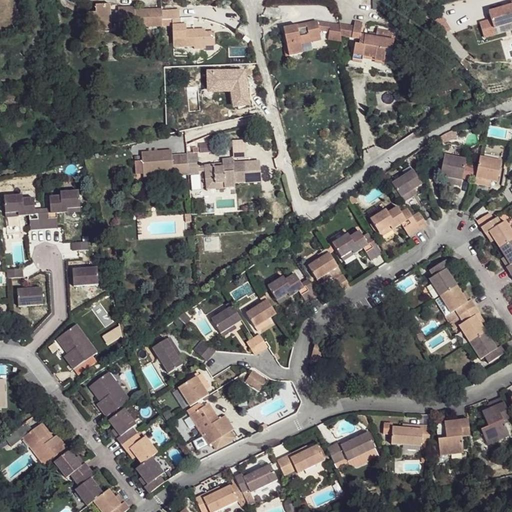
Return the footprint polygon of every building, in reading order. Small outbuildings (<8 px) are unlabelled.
[(478,24),(482,39),(494,36),(492,30),(511,24),(511,3),(511,4),(511,5),(507,7),(487,13),(490,21),(478,24)] [(87,14),(87,24),(102,23),(102,31),(110,31),(110,22),(118,22),(118,30),(134,29),(135,25),(145,24),(145,11),(134,12),(134,9),(117,9),(117,14),(109,14),(110,5),(95,6),(95,14),(87,14)] [(160,11),(145,11),(145,24),(145,27),(161,26),(161,21),(160,11)] [(177,11),(160,11),(161,21),(171,20),(173,48),(194,47),(193,49),(205,49),(205,45),(205,42),(214,42),(213,32),(204,32),(204,29),(192,30),(193,35),(185,35),(185,31),(185,25),(178,25),(177,11)] [(319,19),(292,25),(293,32),(288,33),(292,53),(306,51),(303,42),(303,39),(322,34),(319,19)] [(330,20),(319,19),(321,29),(331,30),(330,20)] [(364,20),(356,19),(356,25),(354,35),(362,36),(361,41),(360,45),(357,45),(355,56),(365,57),(366,55),(366,53),(378,54),(378,57),(387,58),(388,51),(389,46),(395,46),(396,37),(362,32),(364,20)] [(340,22),(330,20),(331,30),(332,40),(341,44),(341,33),(340,22)] [(356,25),(340,22),(341,33),(354,35),(356,25)] [(87,24),(88,31),(102,31),(102,23),(87,24)] [(292,25),(285,26),(288,33),(293,32),(292,25)] [(448,131),(438,138),(440,143),(457,136),(454,129),(448,131)] [(428,145),(423,149),(425,154),(431,152),(428,145)] [(196,146),(186,146),(186,152),(187,161),(188,171),(198,171),(198,168),(198,163),(196,146)] [(135,172),(143,171),(156,170),(173,169),(172,162),(172,153),(171,147),(141,149),(142,158),(134,158),(135,172)] [(172,153),(172,162),(187,161),(186,152),(172,153)] [(446,156),(440,176),(446,177),(451,178),(450,184),(460,187),(466,160),(446,156)] [(213,162),(204,162),(205,168),(206,177),(214,176),(215,181),(224,180),(224,185),(234,184),(234,180),(245,180),(245,177),(243,163),(243,160),(232,161),(232,157),(221,158),(221,161),(221,164),(213,165),(213,162)] [(479,158),(474,185),(485,187),(486,181),(491,182),(497,184),(502,162),(479,158)] [(172,162),(173,169),(173,172),(188,171),(187,161),(172,162)] [(243,163),(245,177),(257,176),(256,162),(243,163)] [(412,165),(404,171),(407,175),(415,170),(412,165)] [(407,175),(393,184),(402,197),(416,188),(424,184),(415,170),(407,175)] [(206,177),(206,186),(224,185),(224,180),(215,181),(214,176),(206,177)] [(402,197),(405,202),(419,193),(416,188),(402,197)] [(44,215),(45,230),(58,229),(56,215),(62,214),(62,210),(80,208),(79,192),(60,194),(61,197),(49,199),(50,210),(51,215),(44,215)] [(29,217),(31,231),(45,230),(44,215),(35,216),(35,211),(34,200),(23,201),(22,196),(5,198),(5,214),(23,213),(23,217),(29,217)] [(403,224),(410,236),(421,229),(413,216),(407,220),(405,215),(399,206),(389,212),(387,209),(372,219),(381,232),(396,224),(398,227),(403,224)] [(411,211),(405,215),(407,220),(413,216),(411,211)] [(429,224),(421,211),(413,216),(421,229),(429,224)] [(479,228),(491,220),(488,214),(475,222),(479,228)] [(511,235),(504,222),(499,225),(495,218),(491,220),(479,228),(484,236),(488,233),(493,241),(498,249),(511,240),(511,235)] [(396,224),(381,232),(383,236),(398,227),(396,224)] [(382,254),(374,241),(368,244),(365,240),(359,231),(350,236),(348,233),(332,243),(341,257),(356,248),(358,251),(363,247),(371,260),(382,254)] [(484,236),(489,245),(493,241),(488,233),(484,236)] [(372,236),(365,240),(368,244),(374,241),(372,236)] [(511,240),(498,249),(503,258),(508,266),(504,268),(509,274),(511,272),(511,240)] [(85,242),(71,244),(71,253),(86,251),(85,242)] [(356,248),(341,257),(343,261),(358,251),(356,248)] [(316,280),(329,272),(338,267),(329,253),(324,256),(308,266),(316,280)] [(508,266),(503,258),(499,261),(504,268),(508,266)] [(449,269),(445,262),(429,271),(432,278),(428,280),(439,297),(455,287),(450,279),(445,271),(449,269)] [(89,271),(75,272),(76,287),(101,285),(99,269),(89,271)] [(449,269),(445,271),(450,279),(454,276),(449,269)] [(9,280),(23,280),(23,271),(8,271),(9,280)] [(329,272),(316,280),(318,284),(331,276),(329,272)] [(296,291),(304,303),(317,297),(308,284),(301,287),(299,283),(293,274),(283,280),(281,277),(265,287),(274,300),(289,291),(291,294),(296,291)] [(342,274),(334,277),(343,292),(349,287),(342,274)] [(428,280),(423,284),(433,301),(439,297),(428,280)] [(450,314),(453,311),(457,318),(474,307),(470,301),(466,304),(460,295),(455,287),(439,297),(450,314)] [(27,290),(17,292),(18,308),(44,305),(41,289),(27,290)] [(289,291),(274,300),(276,304),(291,294),(289,291)] [(464,293),(460,295),(466,304),(470,301),(464,293)] [(439,297),(433,301),(444,317),(450,314),(439,297)] [(275,314),(266,301),(261,303),(244,315),(253,328),(267,319),(275,314)] [(474,307),(457,318),(461,324),(457,326),(469,344),(485,334),(479,325),(474,317),(478,314),(474,307)] [(219,335),(233,327),(241,321),(232,308),(227,311),(210,322),(219,335)] [(450,314),(444,317),(452,330),(457,326),(461,324),(457,318),(453,311),(450,314)] [(478,314),(474,317),(479,325),(483,322),(478,314)] [(256,332),(269,324),(267,319),(253,328),(256,332)] [(69,355),(65,357),(73,368),(76,371),(99,356),(80,326),(62,337),(72,353),(69,355)] [(457,326),(452,330),(463,348),(469,344),(457,326)] [(233,327),(219,335),(221,339),(235,330),(233,327)] [(487,364),(502,356),(503,353),(500,348),(495,351),(490,343),(485,334),(469,344),(480,361),(483,358),(487,364)] [(267,348),(258,336),(253,339),(261,352),(267,348)] [(62,337),(59,339),(69,355),(72,353),(62,337)] [(253,339),(245,344),(253,357),(261,352),(253,339)] [(316,340),(313,350),(323,353),(325,343),(316,340)] [(494,340),(490,343),(495,351),(500,348),(494,340)] [(178,359),(167,342),(163,344),(173,360),(178,359)] [(216,352),(204,342),(195,353),(206,362),(216,352)] [(163,344),(148,353),(165,378),(179,369),(173,360),(163,344)] [(480,361),(469,344),(463,348),(474,365),(480,361)] [(323,353),(313,350),(310,363),(320,366),(323,353)] [(253,371),(248,379),(262,388),(267,381),(253,371)] [(102,401),(98,404),(103,411),(108,418),(131,400),(111,372),(93,384),(105,399),(102,401)] [(203,375),(179,390),(192,409),(210,397),(207,393),(204,388),(209,385),(203,375)] [(248,379),(246,382),(260,391),(262,388),(248,379)] [(93,384),(91,387),(102,401),(105,399),(93,384)] [(489,404),(491,409),(503,403),(500,398),(489,404)] [(508,436),(502,423),(510,419),(503,403),(491,409),(481,414),(487,428),(479,431),(486,446),(508,436)] [(224,419),(214,404),(210,406),(220,421),(224,419)] [(137,425),(142,422),(130,405),(125,409),(137,425)] [(192,417),(211,446),(213,445),(218,452),(238,439),(233,432),(235,431),(227,417),(224,419),(220,421),(210,406),(192,417)] [(136,425),(137,425),(125,409),(110,421),(115,429),(121,437),(117,439),(122,445),(137,434),(132,428),(136,425)] [(358,417),(357,419),(368,428),(369,427),(365,417),(362,416),(358,417)] [(429,416),(421,416),(421,426),(429,426),(429,416)] [(470,438),(467,421),(443,424),(445,439),(438,440),(437,441),(439,457),(463,454),(461,439),(470,438)] [(54,437),(43,422),(41,424),(52,439),(54,437)] [(63,442),(58,435),(54,437),(52,439),(41,424),(32,430),(27,423),(6,438),(12,446),(24,437),(44,465),(59,454),(67,448),(63,442)] [(391,424),(382,424),(382,435),(390,435),(390,429),(391,424)] [(445,439),(443,424),(439,424),(437,428),(438,440),(445,439)] [(137,434),(141,432),(136,425),(132,428),(137,434)] [(390,435),(390,445),(420,446),(420,443),(428,443),(429,426),(421,426),(420,430),(400,429),(390,429),(390,435)] [(115,429),(112,431),(117,439),(121,437),(115,429)] [(141,432),(137,434),(141,440),(145,438),(141,432)] [(374,448),(366,433),(357,438),(339,447),(338,443),(326,449),(334,464),(345,458),(347,462),(348,464),(358,467),(378,457),(374,448)] [(122,445),(126,452),(131,449),(136,457),(142,465),(152,458),(157,454),(145,438),(141,440),(137,434),(122,445)] [(163,449),(151,434),(145,438),(157,454),(163,449)] [(338,443),(339,447),(357,438),(355,434),(338,443)] [(325,462),(317,446),(308,450),(290,459),(289,456),(277,461),(285,476),(296,471),(298,475),(325,462)] [(290,459),(308,450),(306,447),(289,456),(290,459)] [(59,454),(61,457),(69,451),(67,448),(59,454)] [(136,457),(131,449),(126,452),(133,460),(136,457)] [(65,478),(69,475),(74,482),(89,470),(84,463),(80,466),(75,458),(69,451),(61,457),(54,462),(65,478)] [(152,458),(164,475),(169,471),(157,454),(152,458)] [(78,456),(75,458),(80,466),(84,463),(78,456)] [(160,478),(164,475),(152,458),(142,465),(138,468),(136,470),(142,478),(148,486),(144,489),(149,495),(164,484),(160,478)] [(345,458),(334,464),(336,468),(347,462),(345,458)] [(54,462),(49,466),(60,481),(65,478),(54,462)] [(244,479),(243,475),(236,478),(239,484),(243,493),(249,490),(251,494),(278,480),(271,466),(262,470),(244,479)] [(262,470),(260,466),(243,475),(244,479),(262,470)] [(89,470),(74,482),(78,487),(74,490),(86,507),(88,505),(94,501),(102,495),(95,486),(90,479),(94,476),(89,470)] [(94,476),(90,479),(95,486),(100,484),(94,476)] [(142,478),(139,481),(144,489),(148,486),(142,478)] [(197,500),(203,511),(209,511),(210,511),(219,511),(240,502),(242,507),(245,509),(250,507),(249,505),(243,493),(239,484),(223,492),(205,500),(203,497),(197,500)] [(223,492),(221,488),(203,497),(205,500),(223,492)] [(74,490),(69,494),(81,511),(86,507),(74,490)] [(101,511),(124,511),(129,509),(123,501),(120,504),(114,496),(109,490),(106,492),(102,495),(94,501),(101,511)] [(249,490),(243,493),(249,505),(255,502),(251,494),(249,490)] [(118,494),(114,496),(120,504),(123,501),(118,494)] [(101,511),(94,501),(88,505),(93,511),(101,511)]
